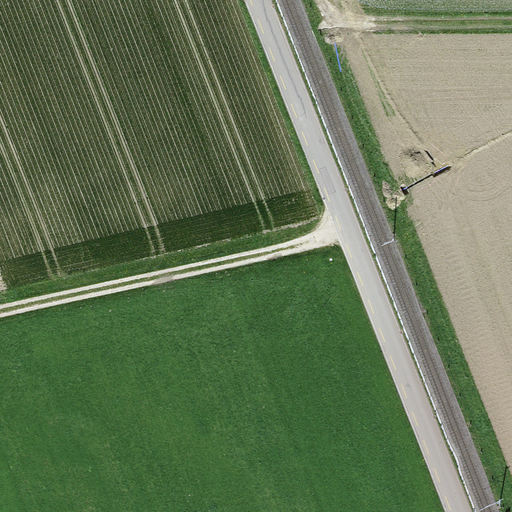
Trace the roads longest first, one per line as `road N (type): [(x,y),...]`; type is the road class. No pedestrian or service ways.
road 1 (unclassified): [(455,511),(253,0)]
road 2 (track): [(345,233),(0,310)]
road 3 (track): [(511,21),(328,22),(319,0)]
